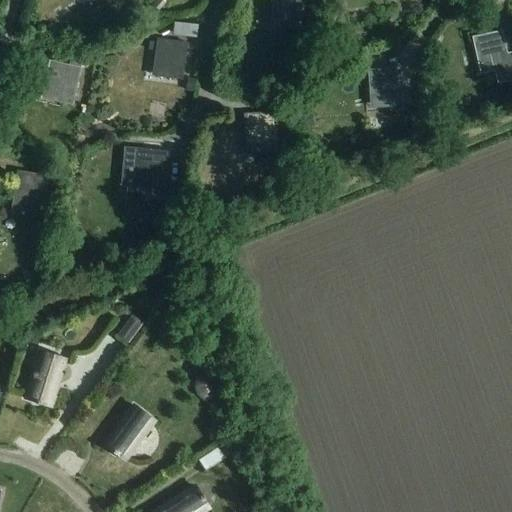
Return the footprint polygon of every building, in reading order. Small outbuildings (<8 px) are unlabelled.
[(157,0),(151,7),(158,13),(166,4),(161,0),(157,0)] [(299,34),(299,0),(271,0),(270,33),(299,34)] [(473,9),(468,17),(476,22),(481,14),(473,9)] [(201,33),(202,21),(180,18),(178,30),(201,33)] [(511,52),(501,55),(497,36),(470,42),(478,77),(495,73),(497,85),(511,81),(511,52)] [(179,84),(183,48),(155,44),(150,81),(179,84)] [(70,108),(80,61),(68,58),(65,70),(48,66),(41,102),(70,108)] [(370,113),(400,110),(396,72),(366,75),(370,113)] [(186,80),(185,90),(193,92),(195,81),(186,80)] [(450,108),(449,116),(461,118),(462,109),(450,108)] [(302,118),(304,127),(314,124),(311,115),(302,118)] [(251,159),(277,156),(272,117),(246,120),(251,159)] [(162,194),(166,157),(137,154),(133,191),(162,194)] [(40,219),(47,173),(37,171),(35,180),(16,177),(9,214),(40,219)] [(168,308),(160,318),(170,327),(178,317),(168,308)] [(131,316),(117,336),(129,345),(144,325),(131,316)] [(49,410),(64,364),(39,356),(24,402),(35,406),(34,408),(38,409),(39,407),(49,410)] [(202,395),(220,394),(219,373),(201,374),(202,395)] [(124,463),(153,425),(132,409),(103,448),(112,454),(111,457),(114,459),(115,457),(124,463)] [(231,437),(204,456),(211,467),(238,448),(231,437)] [(201,502),(203,501),(201,497),(199,499),(193,489),(157,511),(205,511),(207,511),(201,502)]
